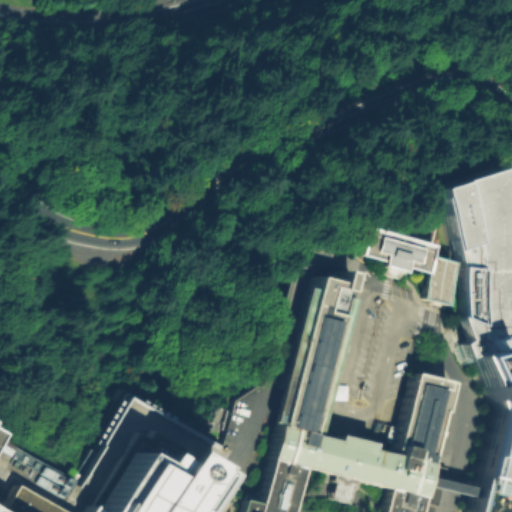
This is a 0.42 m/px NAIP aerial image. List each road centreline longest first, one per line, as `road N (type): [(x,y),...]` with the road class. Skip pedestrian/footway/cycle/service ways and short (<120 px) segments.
road 1 (tertiary): [(0,159),(65,221),(127,237),(170,226),(266,163),(420,91),(464,82),(511,100)]
road 2 (secondary): [(0,18),(93,26),(213,0)]
